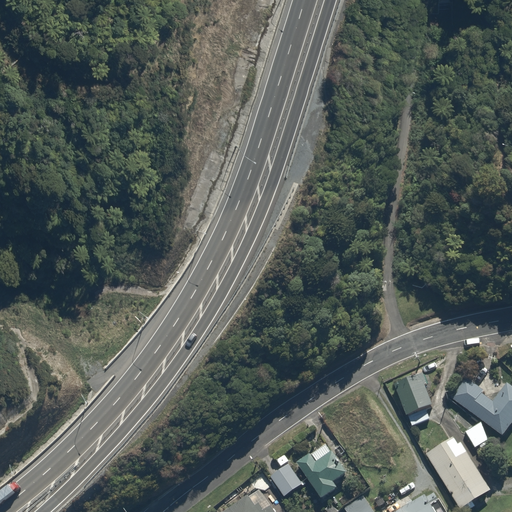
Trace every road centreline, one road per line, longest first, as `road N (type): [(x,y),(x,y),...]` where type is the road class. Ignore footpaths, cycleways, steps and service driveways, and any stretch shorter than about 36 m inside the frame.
road 1 (trunk): [(328,0),(264,200),(220,291),(145,402),(39,511)]
road 2 (trunk): [(0,506),(90,426),(183,306),(241,190),(300,7)]
road 3 (residential): [(511,321),(419,343),(376,363),(166,511)]
